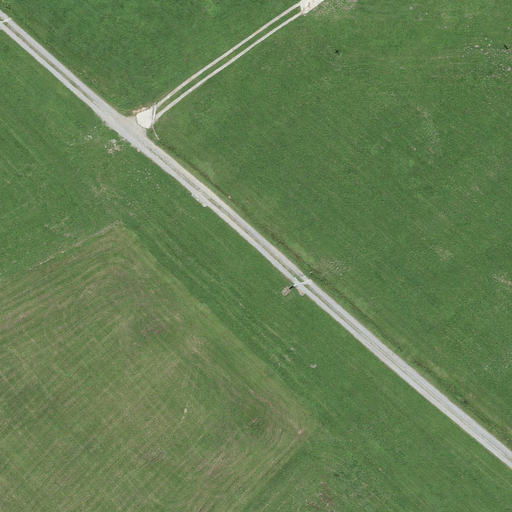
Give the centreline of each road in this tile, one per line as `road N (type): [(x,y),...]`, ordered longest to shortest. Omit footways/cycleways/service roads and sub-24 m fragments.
road 1 (track): [(0,15),(511,460)]
road 2 (track): [(297,0),(244,32),(128,129)]
